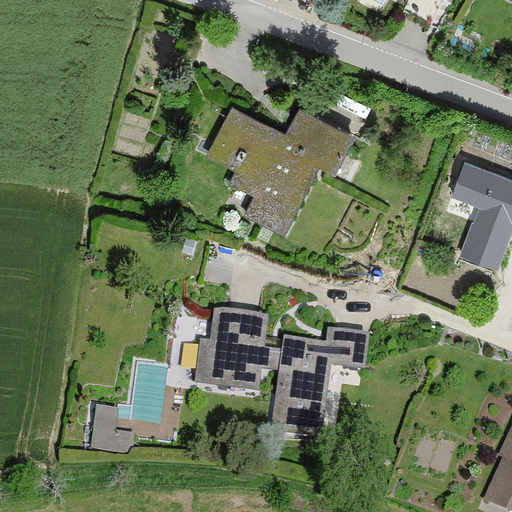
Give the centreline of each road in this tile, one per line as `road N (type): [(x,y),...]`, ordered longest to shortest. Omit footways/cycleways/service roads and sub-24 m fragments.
road 1 (residential): [(210,0),(511,114)]
road 2 (residential): [(511,350),(405,309),(259,275)]
